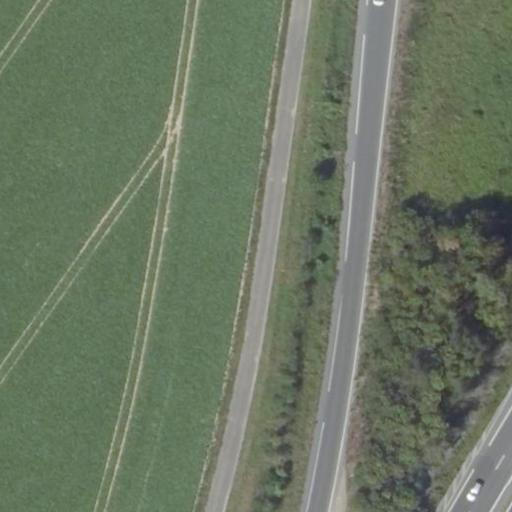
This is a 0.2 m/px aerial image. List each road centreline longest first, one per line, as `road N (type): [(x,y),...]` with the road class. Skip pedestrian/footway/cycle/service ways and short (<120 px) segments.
road 1 (unclassified): [(303,0),(243,420),(216,511)]
road 2 (trunk): [(383,0),(344,358),(318,511)]
